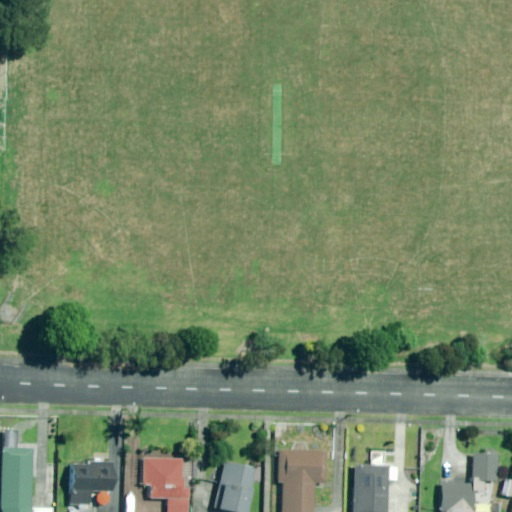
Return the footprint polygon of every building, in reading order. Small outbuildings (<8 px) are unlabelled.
[(0,474),(0,511),(51,511),(51,509),(28,507),(29,477),(36,477),(37,449),(1,448),(0,474)] [(323,484),(324,451),(277,449),(276,483),(281,483),(279,511),(310,511),(312,483),(323,484)] [(495,482),(496,455),(471,454),(469,485),(439,483),(438,511),(443,511),(470,511),(472,491),(482,491),(482,481),(495,482)] [(181,486),(182,458),(141,457),(140,485),(148,486),(147,499),(165,499),(164,511),(184,511),(186,487),(181,486)] [(217,484),(219,484),(214,509),(217,510),(216,511),(228,511),(242,511),(251,469),(221,463),(217,484)] [(108,492),(108,464),(67,465),(68,505),(87,505),(87,492),(108,492)] [(384,511),(386,467),(352,466),(350,511),(384,511)]
